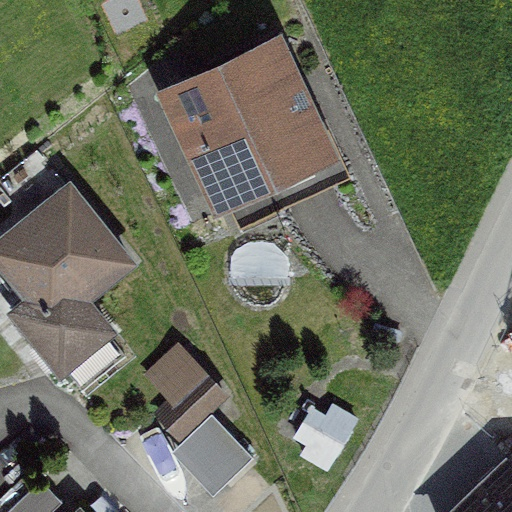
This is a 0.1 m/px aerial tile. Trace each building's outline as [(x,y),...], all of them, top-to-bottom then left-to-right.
[(281,25),(152,84),(203,195),(332,136),(281,25)] [(128,254),(73,184),(0,242),(0,268),(69,354),(109,321),(84,290),(128,254)] [(191,351),(157,378),(191,421),(225,394),(191,351)] [(511,511),(511,466),(465,511),(511,511)] [(34,485),(6,511),(43,511),(53,503),(34,485)]
